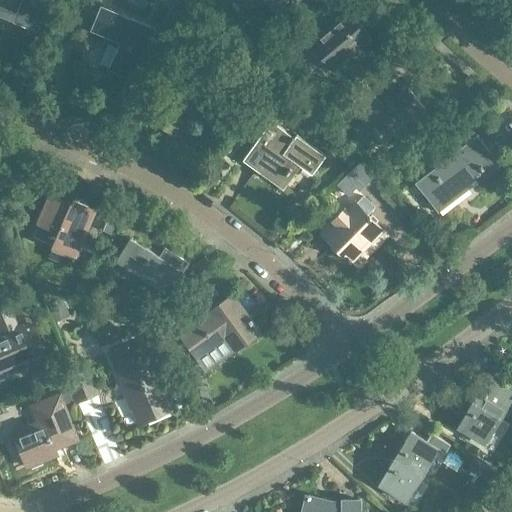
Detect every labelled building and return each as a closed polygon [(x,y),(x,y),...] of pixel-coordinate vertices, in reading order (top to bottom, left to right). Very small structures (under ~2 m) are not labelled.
[(0,0),(0,16),(13,21),(36,31),(48,0),(0,0)] [(248,0),(255,8),(264,0),(282,22),(300,6),(295,0),(248,0)] [(142,51),(146,53),(156,28),(100,5),(90,30),(120,42),(108,70),(130,79),(142,51)] [(308,43),(314,49),(311,52),(320,63),(323,61),(333,72),(373,38),(348,9),(308,43)] [(260,61),(273,72),(304,45),(294,33),(260,61)] [(189,113),(212,121),(220,99),(196,92),(172,78),(150,119),(177,135),(189,113)] [(361,110),(383,139),(423,107),(407,87),(382,106),(376,98),(361,110)] [(331,109),(340,121),(358,106),(349,95),(331,109)] [(311,174),(325,155),(296,134),(294,137),(272,121),(243,160),(258,171),(260,167),(280,182),(286,175),(287,175),(292,169),(291,168),(296,162),(311,174)] [(456,145),(430,164),(433,168),(416,182),(438,212),(500,165),(477,135),(459,148),(456,145)] [(53,245),(74,255),(94,209),(73,199),(72,203),(51,194),(34,231),(55,240),(53,245)] [(321,233),(349,261),(381,229),(367,214),(374,207),(364,196),(348,212),(344,209),(334,219),(334,220),(321,233)] [(151,280),(166,289),(185,260),(165,247),(160,256),(131,238),(118,259),(114,265),(148,286),(151,280)] [(188,270),(196,281),(214,268),(205,257),(188,270)] [(171,332),(175,330),(197,359),(224,339),(234,351),(248,340),(249,341),(260,333),(232,295),(207,313),(203,307),(194,314),(184,301),(161,318),(171,332)] [(45,303),(53,323),(69,316),(62,299),(58,298),(45,303)] [(0,373),(9,370),(10,372),(11,373),(12,374),(14,375),(15,376),(17,377),(18,377),(20,377),(22,377),(24,376),(25,376),(27,375),(28,373),(30,372),(30,371),(31,369),(31,368),(31,366),(31,364),(28,359),(38,354),(38,353),(48,349),(37,322),(27,327),(25,323),(21,325),(13,306),(0,311),(0,329),(3,337),(0,337),(0,373)] [(131,355),(127,346),(110,353),(128,392),(125,393),(132,408),(134,407),(141,423),(172,410),(145,349),(131,355)] [(66,379),(77,403),(99,394),(89,370),(66,379)] [(511,387),(490,375),(474,401),(500,417),(511,397),(511,387)] [(11,426),(13,432),(26,465),(30,464),(32,466),(42,462),(41,459),(57,453),(54,447),(78,437),(63,401),(71,398),(67,389),(60,392),(58,388),(25,402),(32,418),(11,426)] [(500,417),(474,401),(457,427),(484,444),(500,417)] [(411,431),(395,458),(422,475),(438,448),(411,431)] [(469,467),(490,480),(496,470),(475,457),(469,467)] [(422,475),(395,458),(378,485),(406,501),(422,475)] [(304,495),(304,497),(305,497),(302,511),(359,511),(360,499),(343,500),(343,505),(338,505),(330,504),(331,501),(304,495)]
